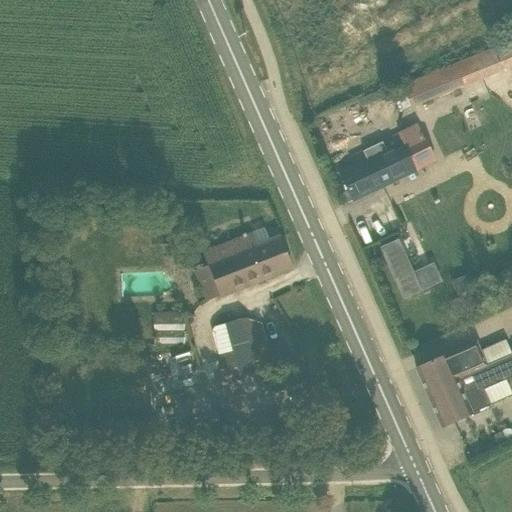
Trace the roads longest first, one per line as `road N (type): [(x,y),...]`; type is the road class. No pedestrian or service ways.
road 1 (primary): [(412,463),(209,0)]
road 2 (unclassified): [(0,486),(367,475),(412,463)]
